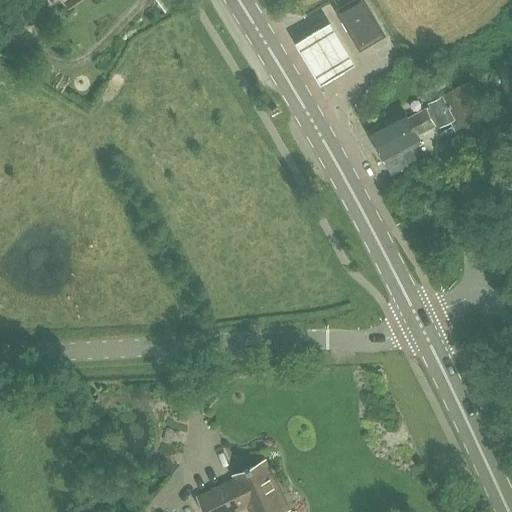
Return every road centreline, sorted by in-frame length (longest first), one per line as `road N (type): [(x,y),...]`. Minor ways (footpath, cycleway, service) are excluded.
road 1 (unclassified): [(0,354),(323,337),(359,342),(420,323)]
road 2 (secondary): [(420,323),(238,0)]
road 3 (secondary): [(508,511),(420,323)]
road 4 (unclassified): [(477,299),(482,187),(511,110)]
